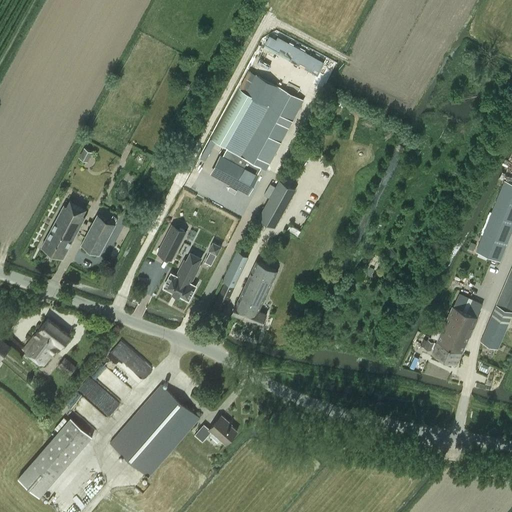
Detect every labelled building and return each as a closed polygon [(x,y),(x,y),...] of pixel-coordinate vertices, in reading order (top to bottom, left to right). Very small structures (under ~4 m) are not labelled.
[(320,73),(327,59),(279,35),(272,49),(320,73)] [(251,97),(209,177),(253,200),(305,101),(279,86),(268,107),(251,97)] [(83,148),(79,157),(87,161),(91,152),(83,148)] [(511,230),(511,183),(505,180),(476,251),(500,261),(511,230)] [(275,227),(293,193),(277,184),(258,218),(275,227)] [(63,258),(86,215),(65,204),(42,246),(63,258)] [(180,204),(173,215),(185,222),(191,211),(180,204)] [(99,253),(115,223),(98,214),(82,244),(99,253)] [(171,224),(157,252),(172,259),(186,231),(171,224)] [(290,225),(287,230),(298,236),(301,231),(290,225)] [(211,251),(205,261),(211,264),(217,254),(221,246),(213,242),(209,250),(211,251)] [(390,247),(386,250),(392,257),(396,254),(390,247)] [(223,310),(249,256),(237,251),(223,280),(226,281),(214,306),(223,310)] [(171,272),(164,286),(174,291),(173,292),(179,295),(179,294),(189,299),(196,285),(191,283),(199,266),(184,259),(176,275),(171,272)] [(236,304),(232,312),(233,312),(262,324),(264,318),(267,312),(259,309),(262,303),(277,270),(256,260),(236,304)] [(511,267),(496,304),(511,310),(511,267)] [(382,276),(369,269),(359,289),(373,296),(382,276)] [(153,271),(151,278),(159,280),(161,273),(153,271)] [(453,308),(438,341),(433,353),(456,363),(478,316),(477,316),(482,303),(459,293),(453,308)] [(484,333),(481,340),(486,343),(498,348),(511,314),(511,310),(496,304),(484,333)] [(62,346),(70,336),(48,318),(24,348),(44,364),(60,344),(62,346)] [(428,339),(413,332),(410,341),(424,347),(428,339)] [(0,357),(11,345),(0,336),(0,357)] [(419,354),(414,366),(422,369),(427,357),(419,354)] [(70,373),(76,367),(65,357),(59,364),(70,373)] [(90,377),(124,401),(134,387),(100,363),(90,377)] [(482,363),(479,369),(487,372),(490,366),(482,363)] [(162,384),(110,442),(149,476),(200,417),(162,384)] [(210,428),(204,423),(195,434),(203,441),(211,431),(226,443),(237,430),(227,421),(228,420),(221,415),(210,428)] [(54,436),(18,477),(40,496),(93,436),(71,417),(68,420),(65,416),(56,427),(60,430),(54,436)] [(82,491),(63,511),(62,511),(80,511),(92,500),(82,491)]
